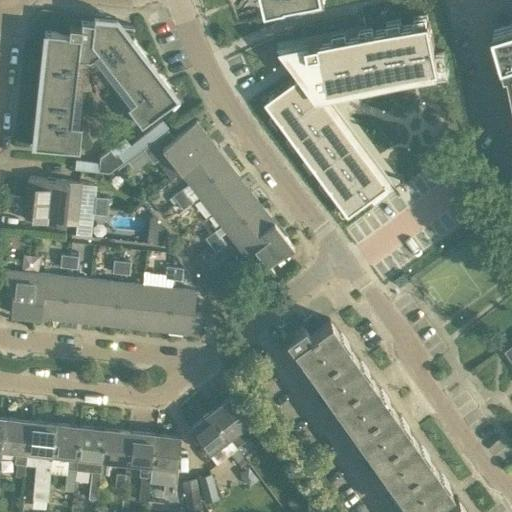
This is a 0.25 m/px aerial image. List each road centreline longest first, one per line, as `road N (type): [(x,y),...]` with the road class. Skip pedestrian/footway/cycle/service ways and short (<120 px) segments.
road 1 (residential): [(341,253),(240,123),(178,0)]
road 2 (residential): [(511,488),(490,473),(341,253)]
road 3 (residential): [(0,376),(156,392),(200,360)]
road 4 (residential): [(0,340),(200,360)]
road 5 (residential): [(200,360),(341,253)]
